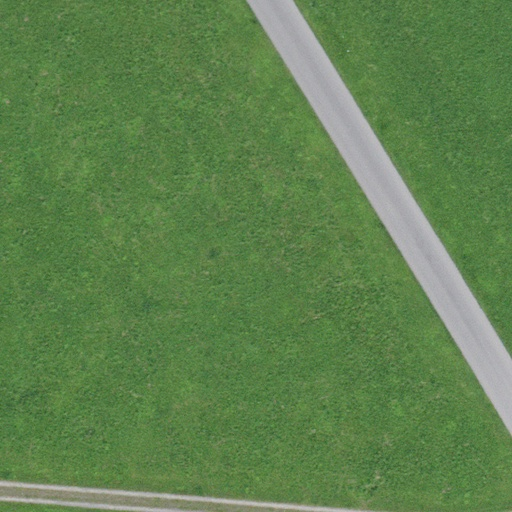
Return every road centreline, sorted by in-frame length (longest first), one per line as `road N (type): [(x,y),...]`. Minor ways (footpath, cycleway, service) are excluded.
road 1 (unclassified): [(270,0),(511,394)]
road 2 (track): [(0,498),(196,511)]
